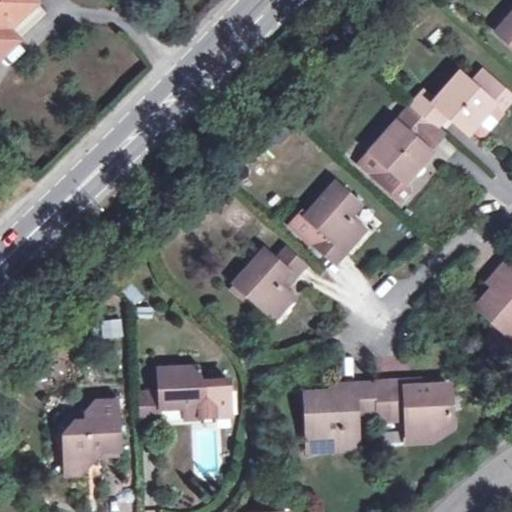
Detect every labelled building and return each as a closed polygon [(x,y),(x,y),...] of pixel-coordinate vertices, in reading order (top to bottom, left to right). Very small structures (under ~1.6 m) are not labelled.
[(0,0),(0,53),(14,41),(4,30),(33,3),(30,0),(0,0)] [(43,14),(33,3),(4,30),(14,41),(43,14)] [(511,13),(496,30),(511,45),(511,13)] [(493,103),(501,111),(511,97),(511,93),(483,68),(470,83),(460,73),(434,101),(446,112),(468,132),(482,115),(493,103)] [(436,124),(446,112),(434,101),(422,91),(412,102),(434,122),(436,124)] [(434,122),(412,102),(394,121),(415,141),(434,122)] [(493,103),(482,115),(491,123),(501,111),(493,103)] [(428,152),(415,141),(394,121),(357,163),(398,200),(405,191),(402,181),(428,152)] [(305,217),(323,234),(314,245),(335,264),(344,253),(363,231),(348,218),(359,206),(335,183),(305,217)] [(278,282),(285,289),(305,265),(285,247),(274,258),(288,271),(278,282)] [(264,249),(235,282),(247,293),(274,318),(293,297),(285,289),(278,282),(288,271),(274,258),(264,249)] [(511,251),(501,264),(511,273),(511,251)] [(511,273),(501,264),(487,280),(494,287),(477,306),(499,325),(485,342),(505,360),(511,352),(511,337),(509,334),(511,330),(511,273)] [(247,293),(235,282),(230,287),(243,298),(247,293)] [(103,339),(122,338),(121,318),(101,320),(103,339)] [(159,368),(160,389),(161,406),(162,406),(186,405),(198,404),(199,415),(230,413),(228,377),(198,379),(197,366),(159,368)] [(374,381),(354,382),(355,409),(376,408),(374,381)] [(390,417),(388,381),(374,381),(376,408),(376,417),(390,417)] [(431,423),(435,433),(450,423),(447,385),(405,386),(405,381),(388,381),(390,417),(406,416),(406,425),(431,423)] [(355,409),(354,382),(332,383),(332,391),(306,392),(307,434),(323,433),(324,449),(357,447),(355,409)] [(161,406),(160,389),(139,390),(140,416),(162,415),(162,406),(161,406)] [(94,400),(116,400),(116,390),(94,391),(94,400)] [(118,448),(116,400),(94,400),(84,411),(84,418),(74,418),(62,433),(62,458),(90,456),(90,447),(98,447),(98,449),(118,448)] [(198,404),(186,405),(186,416),(199,415),(198,404)] [(431,423),(406,425),(407,442),(434,440),(435,433),(431,423)] [(308,449),(324,449),(323,433),(307,434),(308,449)] [(90,456),(62,458),(63,473),(84,472),(90,464),(90,456)] [(263,511),(290,511),(291,498),(263,499),(263,511)]
